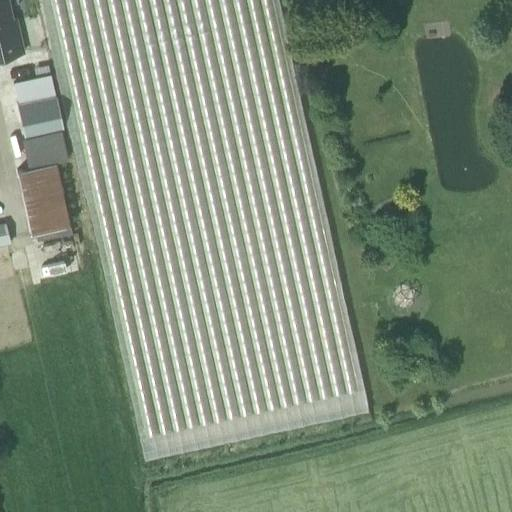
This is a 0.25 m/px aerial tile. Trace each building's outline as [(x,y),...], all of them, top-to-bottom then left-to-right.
[(0,0),(0,56),(23,50),(11,0),(0,0)] [(41,0),(62,92),(79,73),(76,72),(60,0),(41,0)] [(47,165),(12,173),(26,233),(61,225),(47,165)] [(5,224),(0,224),(0,249),(10,248),(5,224)] [(142,443),(308,407),(300,370),(295,371),(285,324),(266,354),(262,337),(251,340),(250,337),(242,350),(239,336),(213,341),(204,335),(194,350),(196,360),(187,354),(188,362),(168,366),(170,376),(164,385),(152,328),(144,341),(147,355),(152,354),(156,371),(122,350),(142,443)] [(359,359),(330,362),(334,392),(363,388),(359,359)]
